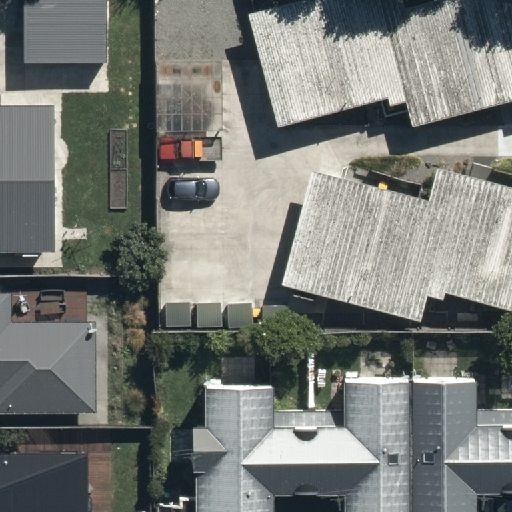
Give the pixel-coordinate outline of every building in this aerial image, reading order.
[(105,0),(22,0),(22,58),(105,58),(105,0)] [(511,0),(253,0),(243,3),(277,123),(376,95),(381,115),(407,108),(410,118),(508,91),(511,104),(511,0)] [(0,242),(50,241),(46,97),(0,98),(0,242)] [(423,191),(311,159),(278,274),(420,314),(428,286),(438,289),(440,282),(511,302),(511,180),(433,158),(423,191)] [(0,404),(95,404),(94,313),(8,315),(7,285),(0,284),(0,404)] [(199,406),(189,406),(189,456),(195,456),(195,505),(273,505),(273,484),(338,484),(338,511),(472,511),(473,481),(511,481),(511,401),(475,401),(475,368),(340,368),(340,404),(275,404),(275,371),(199,371),(199,406)] [(0,511),(83,511),(83,456),(0,456),(0,511)]
